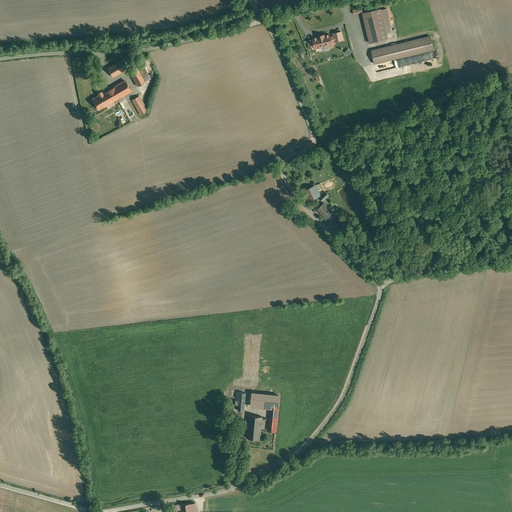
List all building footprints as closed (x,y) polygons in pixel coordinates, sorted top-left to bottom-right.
[(381,9),(363,13),(370,43),(388,39),(385,28),(383,19),(381,10),(381,9)] [(341,32),(333,34),(333,36),(334,41),(335,41),(343,39),(341,32)] [(330,34),(325,35),(325,34),(325,35),(317,36),(317,37),(313,38),(313,40),(315,47),(315,48),(325,46),(326,47),(328,46),(329,45),(332,44),(332,42),(334,41),(333,36),(330,37),(330,34)] [(430,36),(372,51),(375,64),(434,50),(430,36)] [(123,59),(108,68),(113,77),(128,68),(123,59)] [(151,79),(141,62),(128,69),(138,86),(151,79)] [(157,75),(151,66),(147,68),(153,78),(157,75)] [(125,80),(106,92),(112,102),(131,91),(125,80)] [(106,92),(93,99),(99,109),(112,102),(106,92)] [(148,111),(139,96),(132,100),(141,115),(148,111)] [(95,131),(98,125),(91,122),(89,129),(95,131)] [(316,185),(304,190),(309,201),(320,196),(316,185)] [(326,192),(320,198),(323,201),(329,195),(326,192)] [(333,212),(324,203),(318,209),(324,215),(323,215),(326,219),(333,212)] [(246,393),(237,392),(235,405),(238,406),(238,410),(244,411),(246,393)] [(279,396),(252,393),(251,404),(271,406),(268,431),(275,431),(279,396)] [(262,417),(250,415),(247,438),(260,439),(262,417)] [(181,511),(195,511),(195,503),(169,506),(170,511),(181,509),(181,511)]
